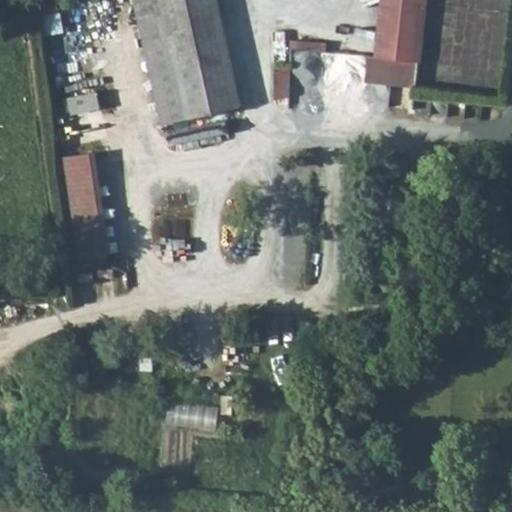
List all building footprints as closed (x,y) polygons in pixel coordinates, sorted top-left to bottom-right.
[(222,0),(141,0),(151,42),(164,103),(241,85),(222,0)] [(424,86),(430,0),(382,0),(379,55),(369,55),(367,82),(424,86)] [(101,90),(72,97),(75,111),(104,104),(101,90)] [(100,150),(69,153),(82,259),(113,255),(100,150)] [(171,233),(189,234),(189,215),(172,214),(171,233)] [(220,428),(222,403),(181,400),(179,424),(220,428)]
